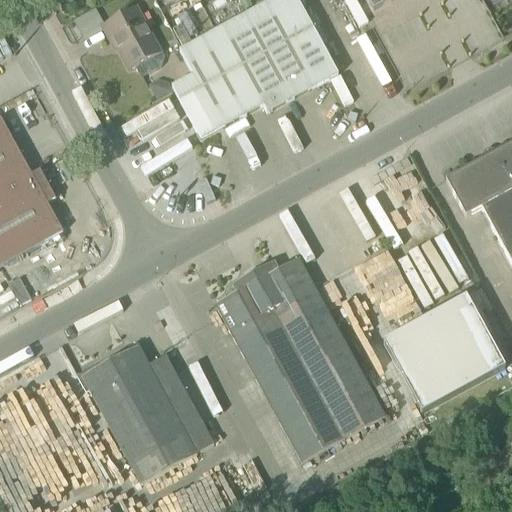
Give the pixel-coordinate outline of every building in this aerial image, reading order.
[(201,144),(264,109),(268,116),(339,78),(295,0),(279,0),(180,55),(193,80),(172,91),(201,144)] [(366,0),(374,13),(397,0),(366,0)] [(150,43),(154,41),(137,10),(101,29),(110,45),(114,43),(119,52),(117,53),(128,74),(138,69),(144,79),(161,70),(164,60),(162,56),(158,58),(150,43)] [(32,179),(25,165),(10,138),(14,135),(5,120),(0,123),(0,270),(63,236),(47,207),(56,202),(40,174),(32,179)] [(511,147),(446,184),(466,220),(482,212),(511,267),(511,147)] [(386,421),(315,291),(300,263),(278,275),(274,266),(232,289),(237,297),(216,309),(302,467),(386,421)] [(505,372),(466,301),(383,346),(422,418),(505,372)] [(86,396),(90,394),(154,511),(193,511),(237,488),(215,448),(166,360),(150,369),(138,346),(77,379),(86,396)]
